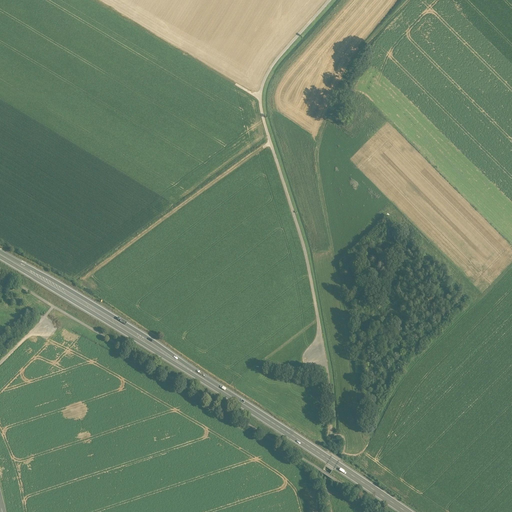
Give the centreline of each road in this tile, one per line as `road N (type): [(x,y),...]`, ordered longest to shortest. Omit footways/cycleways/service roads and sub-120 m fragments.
road 1 (track): [(331,511),(325,483),(346,445),(333,440),(308,257),(261,98),(272,71),(334,0)]
road 2 (track): [(416,0),(367,51),(319,158),(370,448)]
road 3 (primary): [(0,256),(227,394),(400,511)]
road 4 (track): [(511,274),(407,382),(367,453),(345,457)]
road 5 (track): [(272,147),(82,286)]
road 6 (track): [(92,0),(239,88)]
